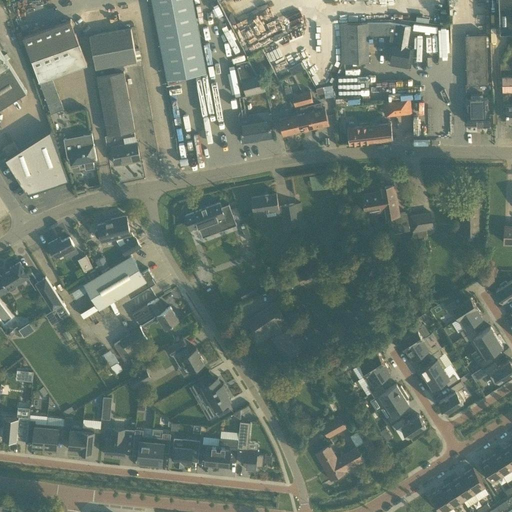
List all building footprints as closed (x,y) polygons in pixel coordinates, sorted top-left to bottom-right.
[(152,0),(167,79),(207,71),(193,0),(152,0)] [(511,0),(499,0),(500,32),(511,31),(511,0)] [(446,57),(451,28),(427,25),(428,18),(415,16),(413,31),(434,34),(432,48),(439,49),(438,55),(446,57)] [(23,36),(28,51),(51,112),(64,108),(60,99),(58,100),(50,77),(87,64),(70,19),(23,36)] [(342,47),(342,62),(342,63),(369,62),(368,36),(378,35),(378,23),(367,23),(341,23),(342,47)] [(410,26),(390,23),(388,33),(391,33),(389,45),(394,46),(391,62),(406,65),(409,48),(406,48),(410,26)] [(114,65),(137,60),(131,27),(90,35),(97,75),(115,72),(114,65)] [(274,41),(283,35),(279,29),(270,35),(274,41)] [(465,35),(467,84),(487,84),(486,34),(465,35)] [(369,45),(369,56),(389,55),(388,35),(376,36),(376,44),(369,45)] [(0,48),(0,121),(1,120),(0,118),(0,117),(2,116),(2,115),(0,116),(0,108),(27,92),(0,48)] [(240,79),(242,79),(245,94),(265,90),(258,75),(253,68),(248,60),(236,63),(240,79)] [(294,74),(304,68),(300,62),(290,69),(294,74)] [(124,70),(115,72),(97,75),(108,135),(135,130),(124,70)] [(511,76),(502,76),(502,89),(508,89),(508,91),(511,91),(511,76)] [(331,85),(331,84),(323,87),(326,97),(334,95),(334,97),(332,85),(331,85)] [(310,91),(302,93),(305,103),(313,101),(310,91)] [(295,106),(300,105),(305,103),(302,93),(293,95),(293,97),(295,106)] [(492,110),(489,110),(489,109),(488,109),(488,98),(466,99),(467,110),(468,110),(468,125),(480,124),(480,126),(489,126),(489,124),(493,124),(492,110)] [(410,99),(387,102),(388,114),(411,111),(410,99)] [(308,105),(314,128),(329,124),(325,108),(323,108),(321,102),(308,105)] [(302,113),(295,115),(300,131),(314,128),(308,105),(300,107),(302,113)] [(240,123),(243,142),(272,137),(267,112),(256,114),(249,115),(250,121),(240,123)] [(279,119),(283,135),(300,131),(295,115),(279,119)] [(349,144),(392,139),(393,139),(391,123),(347,128),(349,144)] [(51,129),(32,141),(48,185),(68,177),(51,129)] [(97,160),(94,143),(92,133),(65,138),(71,165),(78,163),(79,164),(84,163),(85,169),(95,168),(93,161),(97,160)] [(137,142),(136,142),(135,135),(124,137),(125,145),(111,147),(114,164),(140,159),(137,142)] [(29,192),(48,185),(32,141),(18,149),(7,156),(7,157),(29,192)] [(2,149),(7,156),(18,149),(13,142),(2,149)] [(322,174),(310,175),(310,189),(323,189),(322,174)] [(367,214),(387,211),(391,233),(410,230),(407,212),(399,214),(394,186),(382,188),(383,191),(364,194),(367,214)] [(251,197),(254,216),(265,214),(265,211),(279,209),(277,193),(251,197)] [(478,234),(477,197),(463,197),(463,234),(478,234)] [(206,223),(210,234),(222,230),(220,225),(227,222),(220,202),(185,215),(190,229),(206,223)] [(285,226),(304,223),(300,202),(282,205),(285,226)] [(418,220),(411,221),(414,237),(425,235),(425,230),(433,229),(431,213),(418,215),(418,220)] [(111,219),(112,221),(98,224),(99,229),(97,229),(96,231),(97,236),(99,237),(101,236),(102,241),(131,234),(126,215),(111,219)] [(60,237),(48,244),(55,258),(64,254),(63,251),(74,245),(70,236),(62,241),(60,237)] [(135,237),(120,246),(126,255),(141,246),(135,237)] [(78,259),(85,271),(92,267),(86,255),(78,259)] [(131,255),(99,275),(84,284),(100,309),(128,292),(131,298),(156,282),(153,277),(154,276),(149,268),(142,272),(131,255)] [(95,261),(101,270),(109,265),(104,256),(95,261)] [(16,285),(28,277),(33,274),(32,272),(31,272),(31,271),(30,272),(27,273),(20,261),(10,268),(11,270),(1,276),(0,274),(0,294),(8,290),(12,291),(16,288),(16,285)] [(319,263),(289,278),(293,286),(323,271),(319,263)] [(47,315),(56,309),(63,304),(46,276),(38,282),(36,283),(38,287),(39,288),(43,294),(45,298),(49,304),(52,310),(47,313),(46,314),(47,315)] [(500,287),(496,290),(503,301),(511,294),(511,279),(507,283),(506,281),(499,285),(500,287)] [(454,299),(444,305),(447,310),(449,309),(455,320),(477,306),(470,296),(457,304),(454,299)] [(165,309),(158,298),(147,304),(155,316),(158,314),(166,328),(179,320),(170,306),(165,309)] [(308,324),(298,331),(293,323),(285,329),(280,322),(286,318),(275,302),(247,321),(258,337),(270,328),(275,336),(272,337),(280,348),(282,347),(289,357),(319,337),(315,331),(314,332),(308,324)] [(477,306),(455,320),(456,320),(458,319),(464,328),(460,331),(463,336),(474,329),(470,324),(483,316),(477,306)] [(62,318),(56,309),(47,315),(53,324),(62,318)] [(412,330),(400,338),(402,342),(406,348),(425,336),(423,337),(417,327),(422,324),(419,318),(409,325),(412,330)] [(29,322),(17,328),(22,336),(33,329),(29,322)] [(474,329),(463,336),(467,341),(469,339),(476,349),(497,336),(490,326),(477,334),(474,329)] [(141,328),(135,332),(121,341),(121,340),(114,344),(124,360),(137,352),(135,348),(148,339),(141,328)] [(425,336),(406,348),(413,358),(425,350),(429,355),(439,349),(435,344),(432,346),(425,336)] [(497,336),(476,349),(476,350),(478,349),(484,358),(479,361),(483,366),(493,360),(490,355),(503,346),(497,336)] [(205,363),(196,347),(189,351),(187,347),(188,346),(183,338),(167,347),(172,355),(173,355),(180,367),(185,364),(190,371),(205,363)] [(116,374),(123,369),(110,349),(102,354),(116,374)] [(432,360),(420,368),(426,378),(446,366),(439,356),(442,354),(439,349),(429,355),(432,360)] [(362,355),(352,361),(355,367),(359,364),(365,374),(363,376),(384,362),(378,352),(365,360),(362,355)] [(494,362),(484,368),(487,373),(488,373),(495,384),(511,372),(511,360),(511,361),(509,359),(497,367),(494,362)] [(384,362),(363,376),(365,379),(370,386),(368,387),(371,392),(381,386),(378,381),(391,372),(384,362)] [(446,366),(426,378),(433,388),(445,381),(448,386),(458,379),(455,374),(450,377),(444,368),(446,366)] [(24,380),(33,381),(33,371),(25,370),(24,380)] [(145,382),(139,373),(129,379),(135,388),(145,382)] [(199,390),(204,399),(225,387),(223,382),(221,384),(217,377),(214,379),(211,374),(189,386),(189,387),(191,386),(195,393),(199,390)] [(452,393),(439,401),(446,412),(450,409),(452,411),(458,407),(457,405),(465,400),(458,390),(465,386),(461,380),(449,387),(452,393)] [(381,386),(371,392),(375,397),(382,407),(405,392),(401,386),(399,387),(396,383),(385,391),(381,386)] [(42,386),(37,390),(41,396),(47,392),(42,386)] [(228,392),(225,387),(204,399),(210,409),(205,411),(209,418),(208,419),(217,414),(218,416),(231,409),(227,402),(230,400),(226,393),(228,392)] [(405,392),(382,407),(384,406),(390,415),(387,417),(390,422),(401,416),(397,411),(409,403),(407,399),(409,398),(405,392)] [(111,397),(111,399),(104,398),(104,396),(102,407),(111,408),(112,397),(111,397)] [(0,434),(3,435),(2,438),(6,439),(6,441),(16,442),(17,436),(27,437),(26,440),(27,441),(28,433),(29,420),(30,407),(29,407),(29,415),(21,414),(21,417),(4,415),(3,426),(1,426),(0,431),(0,434)] [(343,416),(348,425),(353,423),(348,413),(343,416)] [(402,418),(392,424),(395,429),(402,425),(408,436),(415,432),(416,434),(422,430),(421,428),(426,425),(419,414),(405,423),(402,418)] [(339,417),(336,418),(322,426),(328,437),(346,427),(339,417)] [(35,424),(35,421),(29,420),(28,433),(34,434),(33,445),(38,445),(37,447),(45,447),(47,422),(46,425),(35,424)] [(246,469),(256,470),(256,465),(262,465),(263,455),(257,455),(258,449),(248,448),(250,422),(240,421),(238,446),(236,461),(236,462),(246,463),(246,469)] [(52,447),(57,447),(58,436),(64,436),(65,425),(65,424),(47,422),(45,447),(52,448),(52,447)] [(68,449),(80,450),(82,429),(70,428),(71,425),(65,425),(64,436),(64,437),(69,438),(68,449)] [(93,440),(99,441),(101,428),(83,426),(82,429),(80,450),(80,451),(92,452),(93,440)] [(112,438),(106,438),(104,454),(125,456),(127,440),(124,440),(125,429),(113,428),(112,438)] [(139,462),(150,463),(152,436),(143,435),(143,429),(135,428),(134,447),(139,447),(138,461),(139,462)] [(393,456),(389,450),(385,444),(386,443),(377,429),(371,433),(379,447),(377,448),(380,454),(374,458),(380,467),(388,463),(390,467),(396,464),(392,457),(393,456)] [(350,434),(355,445),(363,441),(358,430),(350,434)] [(162,437),(152,436),(150,463),(160,463),(162,464),(163,450),(169,450),(171,433),(162,432),(162,437)] [(363,440),(364,443),(372,455),(377,452),(369,437),(363,440)] [(511,444),(501,450),(511,466),(511,442),(511,443),(511,444)] [(219,445),(207,444),(202,443),(201,458),(205,458),(205,463),(217,464),(219,445)] [(364,459),(371,455),(372,455),(364,443),(337,458),(330,445),(316,453),(331,479),(345,471),(364,459)] [(184,462),(185,462),(189,462),(189,463),(189,462),(191,463),(193,447),(173,445),(173,454),(175,454),(174,461),(175,461),(175,463),(184,464),(184,462)] [(238,446),(219,445),(217,464),(229,465),(229,460),(236,461),(238,446)] [(511,466),(501,450),(491,457),(503,476),(511,469),(511,466)] [(480,464),(492,483),(503,476),(491,457),(480,464)] [(473,468),(462,475),(475,494),(485,487),(473,468)] [(274,472),(274,479),(281,480),(282,472),(274,472)] [(462,475),(452,482),(464,501),(475,494),(462,475)] [(441,488),(453,507),(455,507),(464,501),(452,482),(441,488)] [(440,511),(446,511),(453,507),(441,488),(430,495),(440,511)] [(499,511),(511,503),(511,496),(496,507),(495,508),(497,511),(499,511)]
